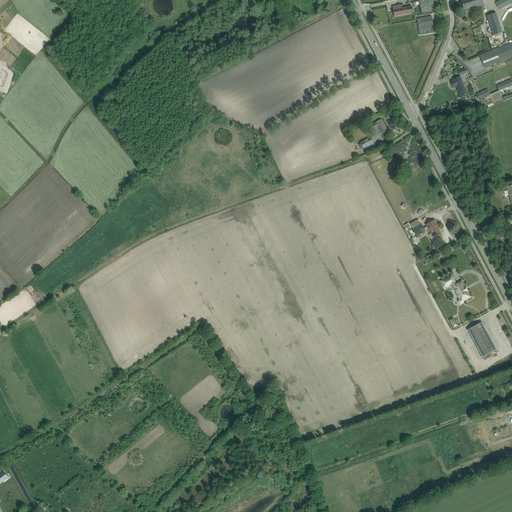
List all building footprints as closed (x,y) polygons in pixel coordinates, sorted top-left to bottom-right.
[(419,0),(422,14),(435,11),(432,0),(419,0)] [(484,4),(483,0),(462,0),(461,0),(464,9),(476,6),(484,4)] [(498,8),(511,0),(500,0),(495,3),(498,8)] [(403,6),(401,6),(401,5),(392,6),(394,16),(413,12),(412,7),(403,8),(403,6)] [(502,33),(496,13),(486,16),(493,36),(502,33)] [(420,35),(434,33),(431,16),(417,19),(420,35)] [(511,42),(480,55),(484,67),(511,56),(511,42)] [(0,70),(0,86),(4,87),(8,74),(0,70)] [(467,94),(460,77),(453,79),(453,80),(451,81),(454,87),(458,86),(458,88),(457,89),(459,94),(461,93),(462,96),(467,94)] [(497,86),(499,91),(511,85),(511,81),(511,79),(497,86)] [(477,94),(479,100),(490,95),(488,89),(477,94)] [(381,134),(386,131),(384,128),(386,128),(381,119),(375,123),(372,125),(374,129),(377,127),(381,134)] [(374,143),(371,137),(360,142),(363,149),(374,143)] [(441,234),(437,227),(436,224),(437,224),(435,220),(426,225),(427,226),(423,228),(421,224),(412,228),(416,236),(425,231),(429,229),(431,234),(429,235),(432,239),(439,235),(439,234),(441,234)] [(459,301),(459,303),(461,303),(463,302),(464,300),(469,297),(467,291),(467,290),(466,290),(465,288),(465,287),(465,286),(464,287),(461,281),(456,284),(454,282),(454,281),(451,276),(441,281),(443,281),(446,286),(451,283),(460,298),(459,301)] [(482,357),(496,349),(482,322),(467,330),(482,357)] [(488,366),(491,372),(505,365),(502,359),(488,366)] [(484,383),(487,392),(495,389),(492,381),(484,383)] [(464,427),(471,455),(490,450),(482,422),(464,427)]
